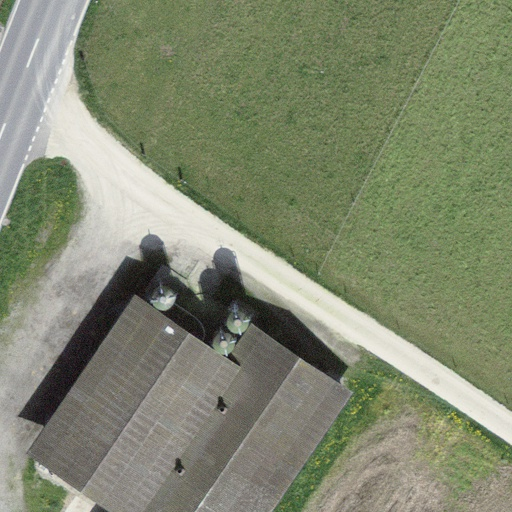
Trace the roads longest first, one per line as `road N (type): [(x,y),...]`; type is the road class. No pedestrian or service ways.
road 1 (track): [(14,99),(511,440)]
road 2 (primary): [(53,0),(0,135)]
